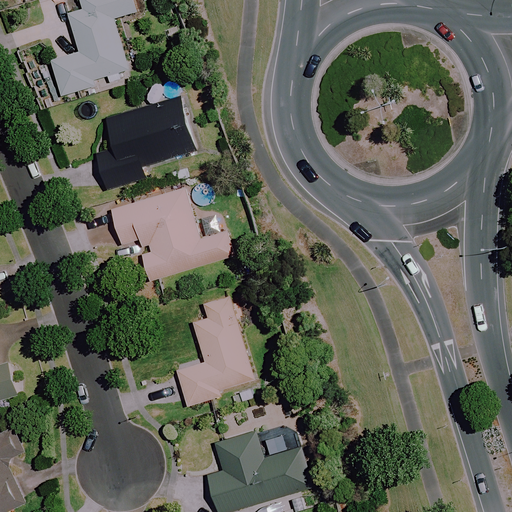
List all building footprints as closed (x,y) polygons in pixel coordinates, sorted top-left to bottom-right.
[(149,11),(146,0),(84,0),(88,11),(74,15),(84,54),(56,62),(65,95),(97,87),(95,81),(137,70),(123,18),(149,11)] [(200,152),(186,99),(112,119),(120,149),(102,154),(112,189),(150,179),(147,167),(200,152)] [(204,240),(189,188),(116,210),(126,244),(141,240),(154,281),(238,256),(230,232),(204,240)] [(258,381),(235,297),(208,304),(212,319),(198,323),(209,364),(182,371),(191,406),(223,397),(221,390),(258,381)] [(0,402),(21,397),(12,365),(0,368),(0,402)] [(28,456),(24,436),(16,429),(0,436),(0,511),(12,511),(31,503),(9,460),(28,456)] [(268,460),(259,431),(217,444),(226,473),(213,476),(223,511),(240,511),(317,490),(305,448),(268,460)]
